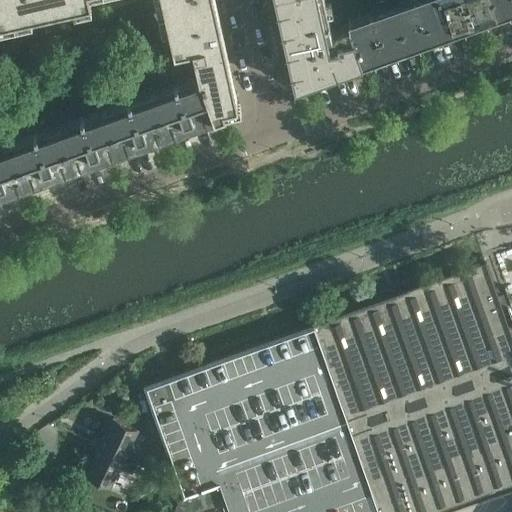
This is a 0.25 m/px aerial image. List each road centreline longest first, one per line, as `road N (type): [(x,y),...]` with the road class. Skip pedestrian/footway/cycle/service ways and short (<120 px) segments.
road 1 (residential): [(0,233),(272,136)]
road 2 (residential): [(272,136),(511,51)]
road 3 (residential): [(242,0),(272,136)]
